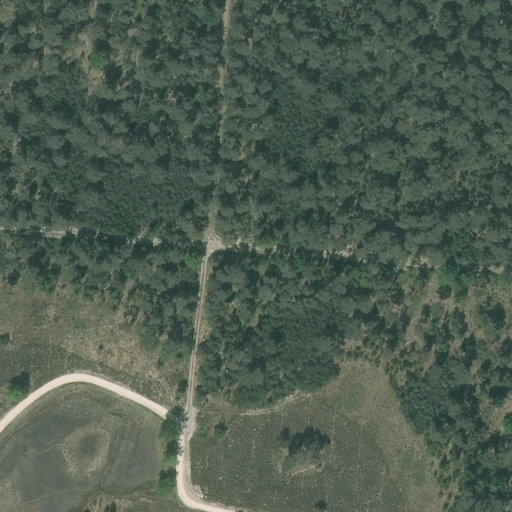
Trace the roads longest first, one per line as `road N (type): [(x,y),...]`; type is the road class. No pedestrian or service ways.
road 1 (track): [(511,272),(0,228)]
road 2 (track): [(224,0),(208,246),(184,432)]
road 3 (track): [(184,432),(132,397),(76,379),(0,433)]
